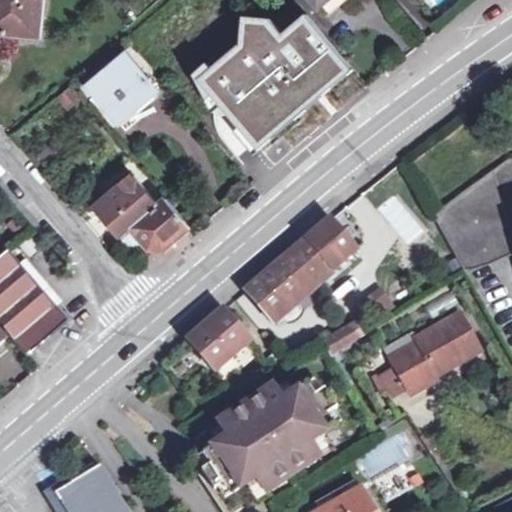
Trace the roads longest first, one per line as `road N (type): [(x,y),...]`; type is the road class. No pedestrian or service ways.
road 1 (tertiary): [(144,329),(348,152),(511,37)]
road 2 (residential): [(0,154),(144,329)]
road 3 (tertiary): [(0,455),(144,329)]
